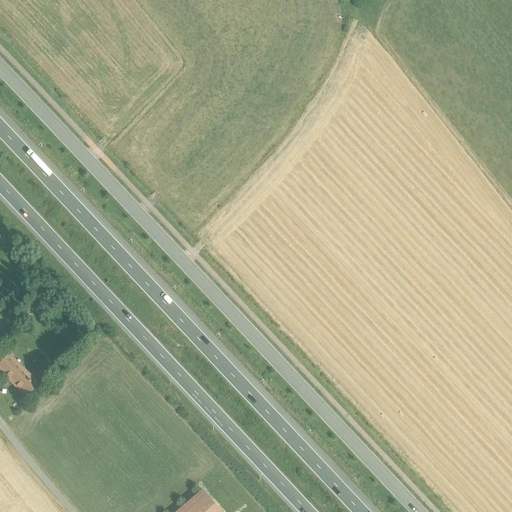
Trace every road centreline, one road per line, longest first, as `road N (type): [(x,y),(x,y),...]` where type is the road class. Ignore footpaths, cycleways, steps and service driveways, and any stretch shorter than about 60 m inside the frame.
road 1 (unclassified): [(419,511),(0,65)]
road 2 (trunk): [(360,511),(0,128)]
road 3 (trunk): [(0,182),(309,511)]
